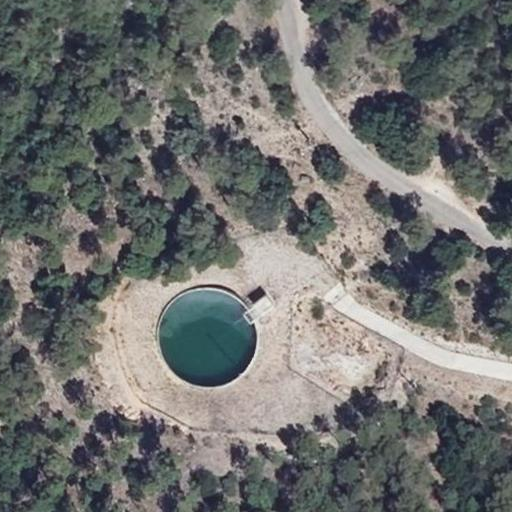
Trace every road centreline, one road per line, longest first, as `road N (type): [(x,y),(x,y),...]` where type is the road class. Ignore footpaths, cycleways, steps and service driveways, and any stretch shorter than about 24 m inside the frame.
road 1 (unclassified): [(307,0),(338,122),(431,197),(511,246)]
road 2 (unclassified): [(511,379),(433,356),(392,334),(317,270),(273,318)]
